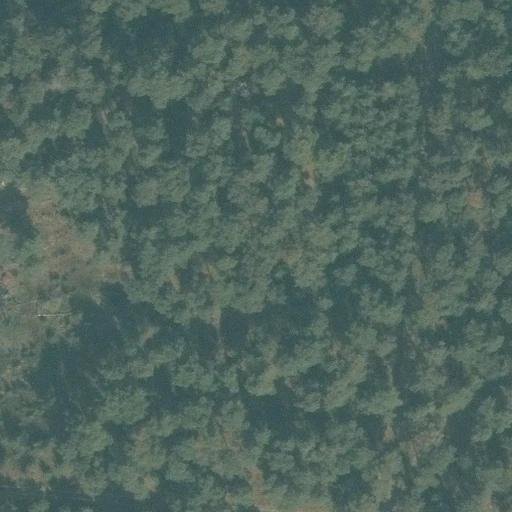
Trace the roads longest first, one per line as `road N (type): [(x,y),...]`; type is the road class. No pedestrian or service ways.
road 1 (track): [(396,511),(438,0)]
road 2 (track): [(0,493),(204,511)]
